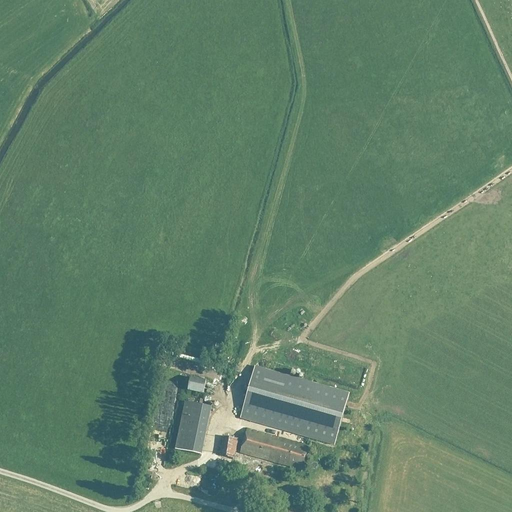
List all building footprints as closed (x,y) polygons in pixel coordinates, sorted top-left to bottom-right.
[(348,396),(319,388),(289,379),(289,378),(254,368),(240,417),(334,445),(348,396)] [(187,391),(203,394),(206,381),(190,377),(187,391)] [(200,456),(211,407),(185,402),(175,450),(200,456)] [(308,447),(246,430),(240,453),(302,470),(308,447)] [(218,455),(233,459),(238,440),(223,436),(218,455)] [(201,490),(212,493),(215,483),(204,480),(201,490)]
